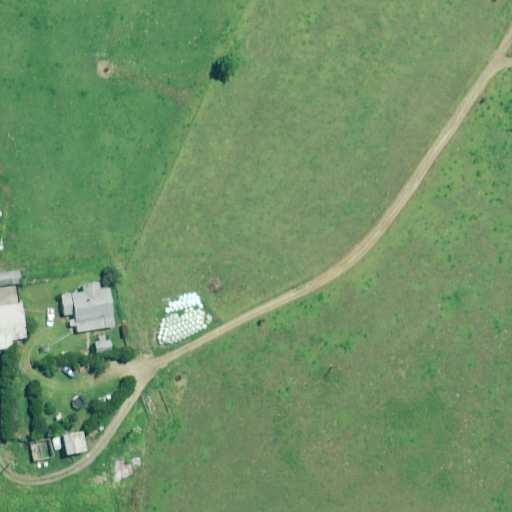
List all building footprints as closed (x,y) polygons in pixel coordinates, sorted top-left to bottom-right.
[(0,286),(20,284),(19,272),(0,273),(0,286)] [(98,283),(81,285),(82,292),(60,295),(63,316),(74,314),(76,332),(114,327),(109,289),(99,290),(98,283)] [(24,338),(21,304),(0,306),(0,348),(10,347),(10,339),(24,338)] [(109,340),(93,342),(95,354),(111,351),(109,340)] [(84,451),(80,432),(61,436),(65,454),(84,451)] [(61,455),(57,437),(29,442),(33,461),(61,455)]
